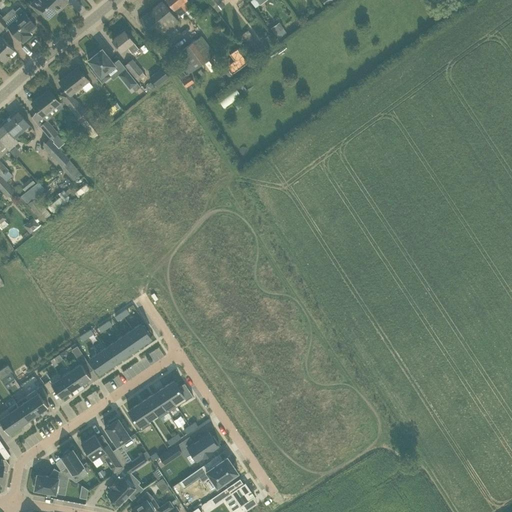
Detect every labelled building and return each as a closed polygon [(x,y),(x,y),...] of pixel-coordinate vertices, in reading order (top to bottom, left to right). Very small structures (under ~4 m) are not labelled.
[(66,0),(65,0),(32,0),(30,3),(39,13),(41,11),(47,18),(66,0)] [(166,0),(172,6),(179,15),(192,6),(187,0),(166,0)] [(207,0),(213,7),(214,7),(217,11),(225,5),(220,0),(207,0)] [(139,19),(159,45),(177,30),(173,25),(178,21),(162,1),(139,19)] [(0,27),(4,32),(9,28),(18,38),(19,40),(20,39),(23,42),(30,36),(26,32),(27,31),(29,32),(36,26),(19,6),(14,10),(12,7),(2,16),(0,13),(0,27)] [(270,28),(274,33),(283,27),(279,21),(270,28)] [(112,40),(121,51),(127,47),(132,53),(138,48),(124,31),(112,40)] [(9,58),(8,56),(14,50),(0,35),(0,58),(4,63),(9,58)] [(174,55),(187,73),(215,53),(202,35),(174,55)] [(270,35),(263,40),(267,45),(274,40),(270,35)] [(87,59),(93,66),(90,68),(101,83),(110,76),(106,71),(115,65),(101,48),(96,53),(94,51),(88,56),(89,58),(87,59)] [(234,60),(225,66),(231,74),(248,63),(237,48),(229,54),(234,60)] [(124,65),(135,77),(143,71),(132,58),(124,65)] [(86,91),(93,86),(88,81),(90,80),(85,74),(84,75),(78,67),(59,81),(65,89),(58,94),(92,138),(100,131),(71,94),(82,86),(86,91)] [(149,77),(156,86),(168,76),(161,67),(149,77)] [(180,67),(175,70),(180,78),(185,74),(180,67)] [(126,69),(118,74),(129,88),(131,86),(135,91),(140,87),(136,82),(126,69)] [(182,81),(186,87),(194,81),(190,75),(182,81)] [(235,88),(217,99),(221,107),(240,96),(235,88)] [(32,103),(38,111),(43,117),(60,103),(49,90),(32,103)] [(16,110),(2,122),(17,140),(19,138),(17,135),(19,132),(21,134),(25,130),(24,128),(29,124),(23,117),(16,110)] [(40,125),(51,138),(57,133),(47,120),(40,125)] [(2,122),(0,124),(0,138),(5,145),(9,149),(18,141),(17,140),(2,122)] [(53,141),(62,150),(63,149),(60,146),(65,142),(57,133),(51,138),(53,141)] [(0,174),(6,181),(12,174),(8,170),(9,168),(0,159),(0,156),(9,149),(5,145),(0,138),(0,174)] [(62,150),(53,141),(49,138),(41,145),(61,165),(72,180),(81,173),(69,158),(62,150)] [(0,174),(0,188),(7,196),(14,190),(6,181),(0,174)] [(37,181),(19,195),(39,219),(42,223),(52,215),(48,211),(36,196),(44,189),(37,181)] [(65,191),(44,201),(48,210),(69,200),(65,191)] [(23,225),(30,233),(40,225),(33,217),(28,220),(30,222),(28,223),(27,221),(23,225)] [(141,323),(132,329),(142,343),(150,337),(141,323)] [(132,329),(123,335),(133,349),(142,343),(132,329)] [(123,335),(115,341),(125,355),(133,349),(123,335)] [(115,341),(107,346),(116,361),(125,355),(115,341)] [(83,355),(77,345),(71,349),(78,359),(83,355)] [(107,346),(98,352),(108,366),(116,361),(107,346)] [(98,352),(89,358),(99,372),(108,366),(98,352)] [(81,363),(71,370),(80,384),(86,380),(86,381),(91,378),(81,363)] [(8,364),(0,369),(0,378),(0,379),(12,371),(8,364)] [(71,370),(61,376),(71,391),(76,388),(75,387),(80,384),(71,370)] [(61,376),(59,373),(49,380),(45,375),(40,378),(46,387),(51,384),(60,397),(66,393),(67,394),(71,391),(61,376)] [(173,380),(163,387),(176,406),(186,399),(173,380)] [(41,385),(26,395),(38,413),(43,409),(44,410),(49,407),(43,398),(48,395),(41,385)] [(163,387),(155,392),(168,412),(176,406),(163,387)] [(155,392),(146,398),(157,413),(156,414),(159,418),(168,412),(155,392)] [(16,402),(18,405),(19,405),(29,420),(33,417),(33,416),(38,413),(26,395),(16,402)] [(146,398),(138,403),(148,419),(156,414),(157,413),(146,398)] [(138,403),(128,410),(141,429),(151,423),(148,419),(138,403)] [(19,405),(18,405),(9,412),(18,426),(24,422),(24,423),(29,420),(19,405)] [(9,412),(7,408),(0,413),(0,425),(2,424),(9,434),(14,431),(13,430),(18,426),(9,412)] [(118,447),(112,450),(123,466),(131,460),(121,445),(131,439),(125,430),(127,429),(122,422),(121,423),(118,418),(116,419),(115,417),(108,422),(109,423),(104,427),(118,447)] [(208,432),(186,447),(195,461),(203,455),(203,457),(212,451),(219,446),(213,437),(212,438),(208,432)] [(123,466),(112,450),(108,443),(103,446),(95,434),(81,443),(91,459),(98,455),(102,461),(107,458),(115,471),(123,466)] [(168,449),(159,456),(164,463),(181,452),(176,444),(168,449)] [(67,465),(59,471),(65,475),(73,480),(80,475),(76,470),(83,466),(79,460),(80,459),(77,454),(76,455),(72,449),(69,451),(68,450),(63,453),(64,454),(61,456),(67,465)] [(124,466),(129,472),(146,461),(141,454),(124,466)] [(192,472),(179,481),(183,487),(196,478),(200,476),(202,479),(209,474),(217,486),(238,472),(227,456),(213,466),(209,460),(192,472)] [(0,481),(0,482),(2,471),(7,471),(9,464),(6,459),(1,458),(0,463),(0,481)] [(65,475),(59,471),(54,467),(48,476),(37,474),(37,477),(34,477),(33,485),(35,485),(34,489),(55,492),(57,483),(64,485),(65,475)] [(102,470),(97,473),(102,480),(107,477),(102,470)] [(238,477),(209,498),(213,504),(223,498),(230,493),(238,505),(231,509),(233,511),(242,511),(246,509),(242,503),(254,495),(244,481),(242,482),(238,477)] [(112,488),(107,493),(110,496),(109,497),(114,503),(116,501),(118,504),(127,494),(132,499),(143,489),(137,483),(133,487),(123,478),(120,481),(117,478),(109,486),(112,488)] [(86,498),(88,489),(81,485),(79,497),(86,498)] [(131,509),(133,511),(153,511),(154,511),(148,501),(152,496),(147,491),(137,501),(139,504),(131,509)] [(156,509),(157,511),(165,511),(174,507),(169,500),(156,509)]
